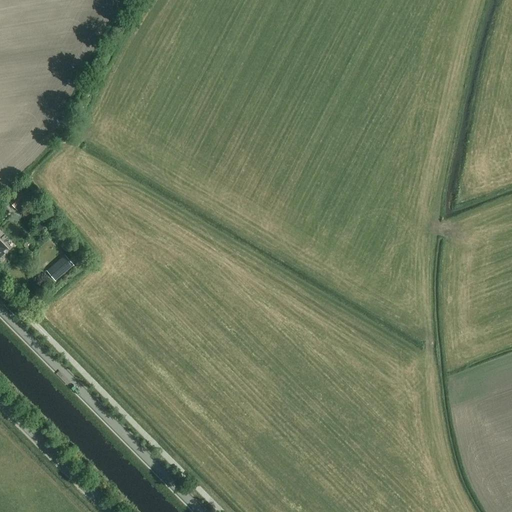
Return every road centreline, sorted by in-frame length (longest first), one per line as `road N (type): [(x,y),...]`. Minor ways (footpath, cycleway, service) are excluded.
road 1 (secondary): [(199,511),(0,310)]
road 2 (unclassified): [(110,511),(0,400)]
